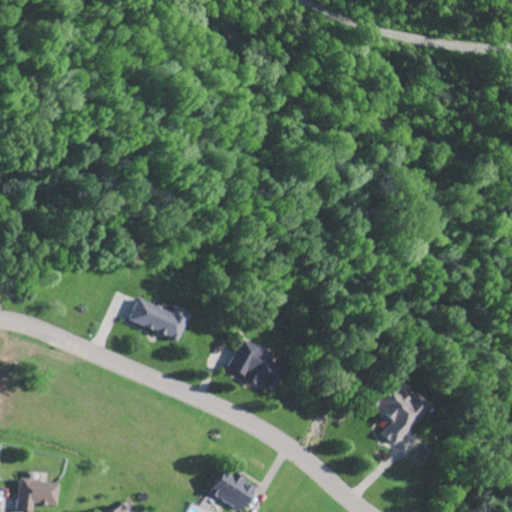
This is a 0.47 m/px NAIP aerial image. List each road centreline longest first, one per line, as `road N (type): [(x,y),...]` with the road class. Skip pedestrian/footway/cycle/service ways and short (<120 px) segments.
road 1 (residential): [(0,321),(228,412),(366,511)]
road 2 (residential): [(192,0),(261,65),(333,110),(511,176)]
